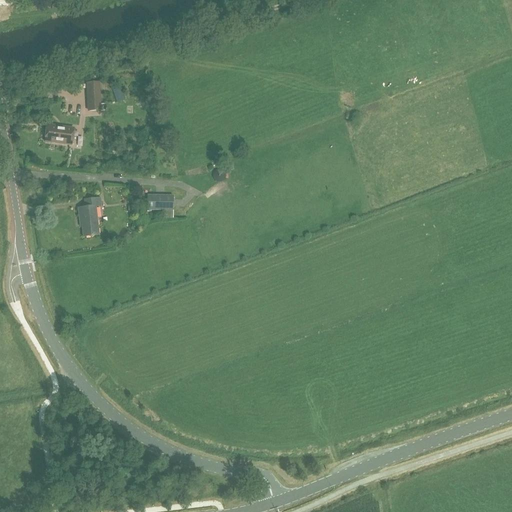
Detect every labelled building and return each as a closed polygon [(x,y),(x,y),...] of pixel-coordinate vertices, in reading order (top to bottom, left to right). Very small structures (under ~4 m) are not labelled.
[(101,111),(99,83),(87,83),(89,111),(101,111)] [(71,145),(74,129),(47,125),(45,141),(71,145)] [(218,182),(221,182),(223,180),(224,180),(224,179),(225,178),(225,177),(225,176),(225,175),(225,174),(224,173),(224,172),(223,172),(223,171),(222,171),(221,171),(220,171),(219,170),(218,170),(217,170),(216,170),(215,170),(215,171),(214,171),(214,172),(214,173),(214,174),(213,174),(213,175),(213,176),(213,177),(213,178),(213,179),(213,180),(214,180),(214,181),(215,181),(216,181),(217,182),(218,182)] [(146,210),(146,211),(173,211),(173,195),(147,195),(146,210)] [(101,206),(100,198),(84,200),(85,207),(78,208),(80,223),(82,223),(84,237),(99,235),(95,207),(101,206)] [(142,215),(141,205),(128,206),(128,212),(136,212),(136,215),(142,215)] [(125,236),(129,242),(135,238),(132,232),(125,236)]
